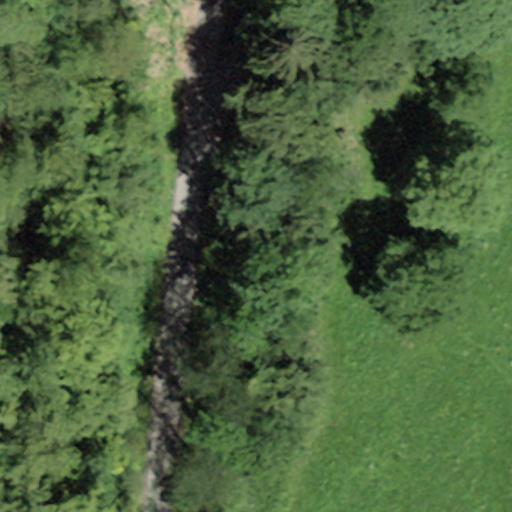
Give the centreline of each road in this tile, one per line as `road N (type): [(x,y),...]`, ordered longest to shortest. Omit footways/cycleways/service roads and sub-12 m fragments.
road 1 (residential): [(204,140),(188,191),(151,511)]
road 2 (residential): [(204,140),(230,104),(263,0)]
road 3 (track): [(213,0),(197,91),(204,140)]
